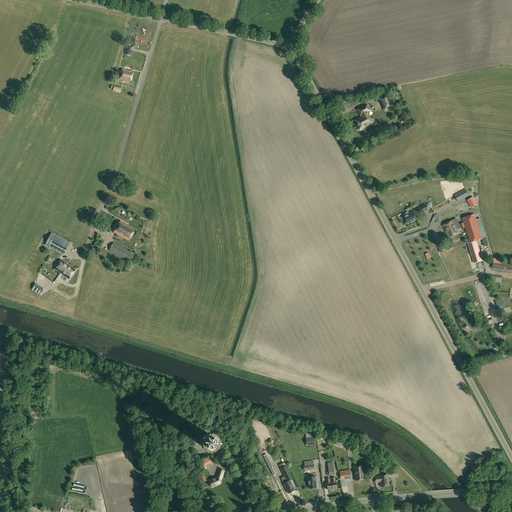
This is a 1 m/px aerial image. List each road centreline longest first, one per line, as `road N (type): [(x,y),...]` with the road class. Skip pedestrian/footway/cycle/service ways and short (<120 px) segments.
road 1 (unclassified): [(511,458),(286,45)]
road 2 (unclassified): [(84,248),(160,17)]
road 3 (tertiary): [(294,511),(463,493)]
road 4 (unclassified): [(286,45),(160,17)]
